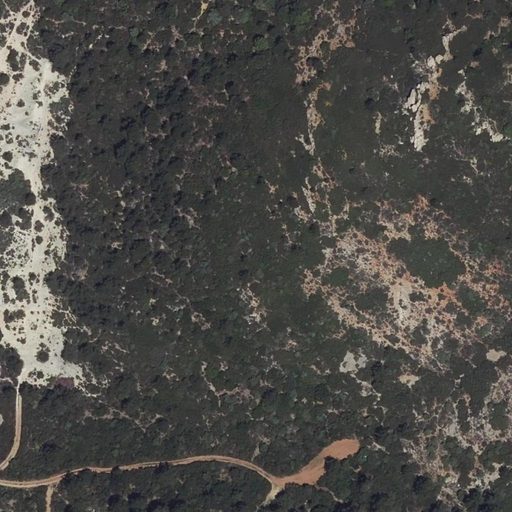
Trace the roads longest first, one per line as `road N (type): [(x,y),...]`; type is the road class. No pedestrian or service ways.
road 1 (track): [(0,480),(42,484),(84,469),(227,459),(259,470),(272,494)]
road 2 (track): [(0,464),(15,441),(24,371),(21,349),(2,329),(0,302)]
